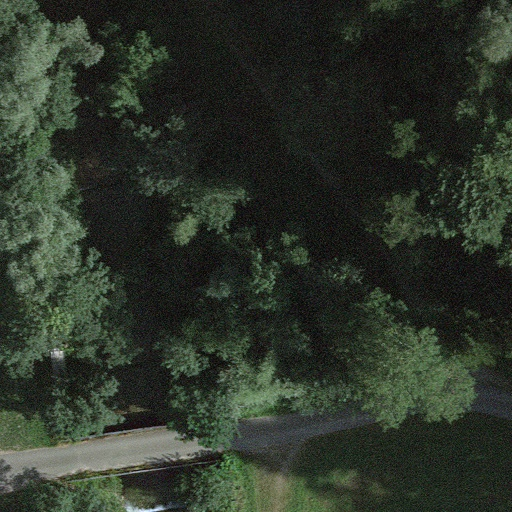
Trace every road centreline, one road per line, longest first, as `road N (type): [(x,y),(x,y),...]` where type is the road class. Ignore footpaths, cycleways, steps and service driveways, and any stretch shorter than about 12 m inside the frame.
road 1 (track): [(451,405),(319,190),(217,0)]
road 2 (track): [(451,405),(265,428)]
road 3 (track): [(265,428),(108,453)]
